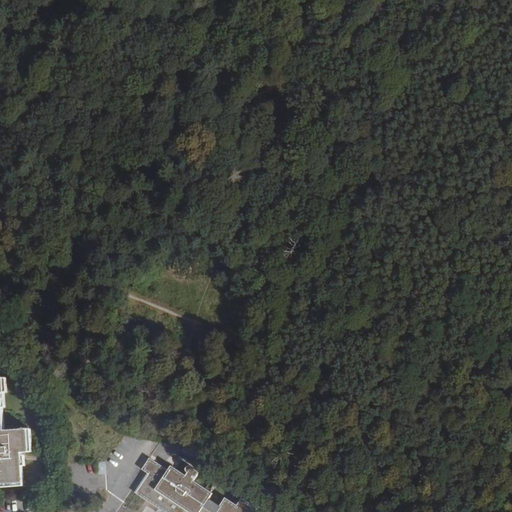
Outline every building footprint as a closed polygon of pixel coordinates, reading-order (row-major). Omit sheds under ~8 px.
[(185,284),(171,275),(164,290),(178,297),(185,284)] [(243,313),(230,306),(223,320),(236,327),(243,313)] [(163,325),(149,318),(141,331),(156,339),(163,325)] [(222,355),(207,348),(199,362),(214,370),(222,355)] [(0,477),(0,484),(24,483),(22,453),(30,452),(28,430),(4,431),(4,425),(0,425),(0,477)] [(194,482),(187,476),(172,466),(169,471),(150,459),(143,470),(149,474),(136,494),(163,511),(254,511),(257,509),(243,499),(238,506),(226,498),(217,511),(213,511),(205,506),(213,494),(194,482)] [(188,474),(187,476),(194,482),(200,473),(190,466),(187,467),(186,470),(188,474)]
